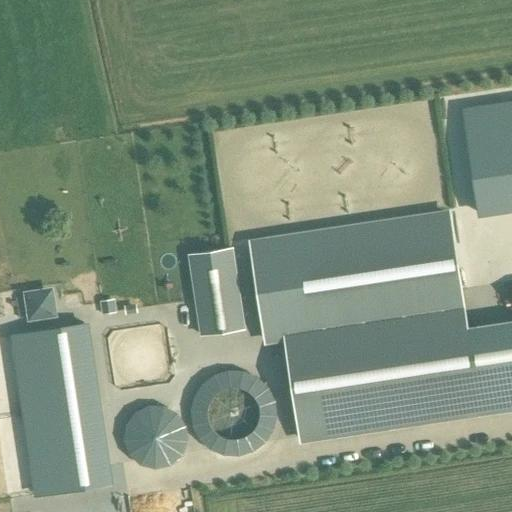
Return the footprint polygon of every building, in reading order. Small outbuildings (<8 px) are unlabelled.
[(511,128),(467,135),(478,210),(511,205),(511,128)] [(480,410),(450,214),(250,245),(264,338),(284,335),(296,414),(414,396),(418,419),(480,410)] [(511,234),(499,235),(500,257),(511,256),(511,234)] [(243,329),(231,248),(191,254),(203,335),(243,329)] [(51,313),(48,293),(29,296),(31,316),(46,314),(51,313)] [(103,314),(116,312),(114,300),(102,302),(103,314)] [(46,314),(70,472),(118,465),(94,307),(51,313),(46,314)] [(259,425),(220,427),(221,448),(260,446),(259,425)]
